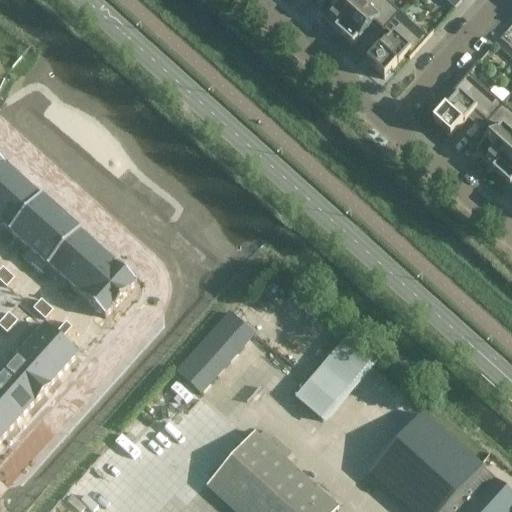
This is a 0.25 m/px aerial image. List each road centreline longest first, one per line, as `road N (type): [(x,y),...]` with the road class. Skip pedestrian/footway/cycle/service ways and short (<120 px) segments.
road 1 (tertiary): [(511,381),(85,0)]
road 2 (residential): [(0,136),(177,294),(0,491)]
road 3 (residential): [(389,127),(245,0)]
road 4 (residential): [(504,0),(389,127)]
road 5 (residential): [(511,236),(389,127)]
